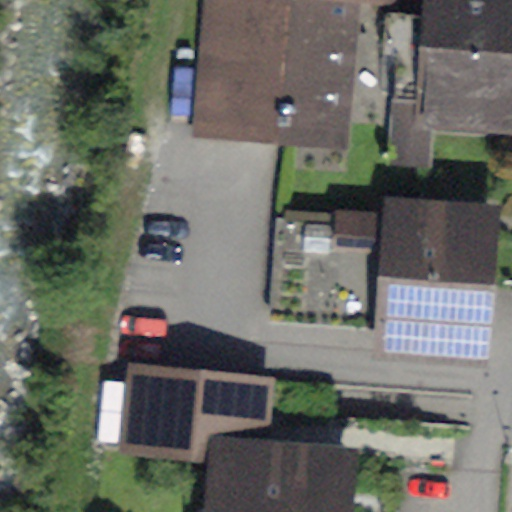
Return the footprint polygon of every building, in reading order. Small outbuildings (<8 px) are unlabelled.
[(219,0),(209,125),(345,136),(356,0),(219,0)] [(433,0),(428,67),(398,64),(390,160),(425,163),(429,103),(474,106),(473,120),(511,123),(511,3),(483,1),(483,0),(433,0)] [(387,341),(470,348),(480,224),(336,215),(335,225),(277,221),(270,311),(332,316),(333,305),(389,310),(387,341)] [(138,385),(132,445),(254,457),(260,398),(138,385)] [(326,511),(330,465),(212,456),(210,487),(221,488),(218,511),(326,511)]
